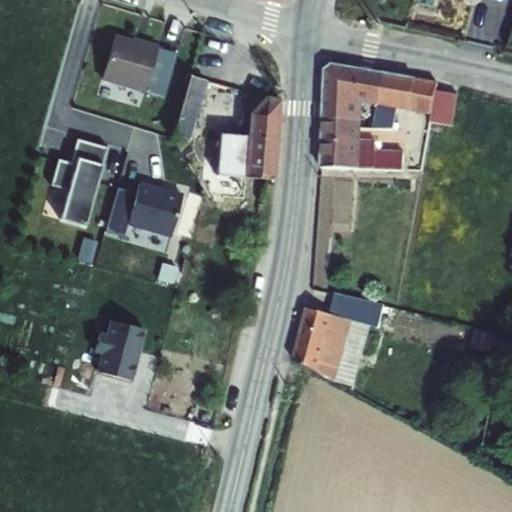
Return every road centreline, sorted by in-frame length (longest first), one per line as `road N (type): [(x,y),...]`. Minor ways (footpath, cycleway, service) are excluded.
road 1 (tertiary): [(228,511),(286,258),(306,32)]
road 2 (tertiary): [(306,32),(511,78)]
road 3 (unclassified): [(189,0),(306,32)]
